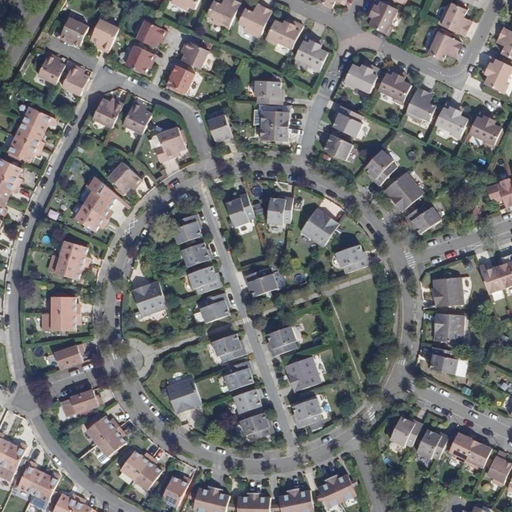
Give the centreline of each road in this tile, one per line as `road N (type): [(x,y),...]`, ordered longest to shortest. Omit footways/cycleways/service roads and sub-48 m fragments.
road 1 (residential): [(26,396),(15,336),(16,272),(30,223),(102,73)]
road 2 (residential): [(201,178),(294,460)]
road 3 (residential): [(201,178),(162,197),(132,231),(114,273),(109,319),(117,363)]
road 4 (residential): [(117,363),(166,432),(203,453),(247,464),(294,460)]
road 5 (residential): [(345,29),(447,78),(461,72),(495,0)]
road 6 (residential): [(131,511),(80,478),(26,396)]
road 7 (residential): [(399,262),(365,209),(300,172)]
road 8 (residential): [(511,434),(395,379)]
